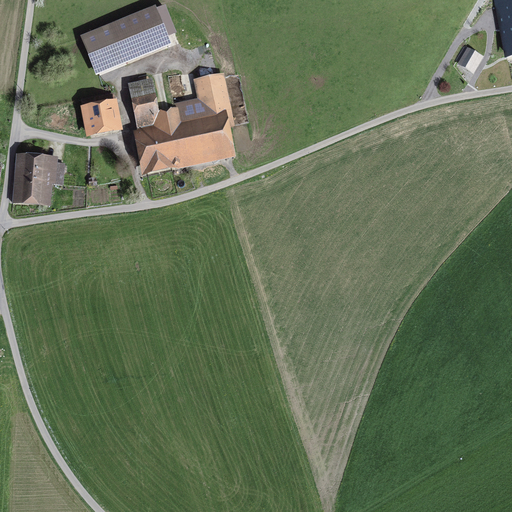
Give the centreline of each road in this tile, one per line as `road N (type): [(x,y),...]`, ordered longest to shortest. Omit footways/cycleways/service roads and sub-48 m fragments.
road 1 (unclassified): [(0,226),(185,197),(389,116),(511,88)]
road 2 (unclassified): [(100,511),(40,426),(0,300)]
road 3 (unclassified): [(0,226),(31,0)]
